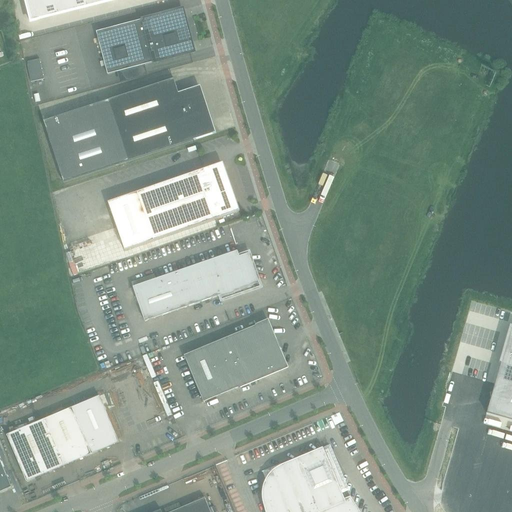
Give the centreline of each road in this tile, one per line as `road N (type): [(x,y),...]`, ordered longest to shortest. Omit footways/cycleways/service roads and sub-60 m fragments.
road 1 (unclassified): [(223,0),(263,157),(348,390)]
road 2 (unclassified): [(97,495),(348,390)]
road 3 (unclassified): [(348,390),(417,511)]
